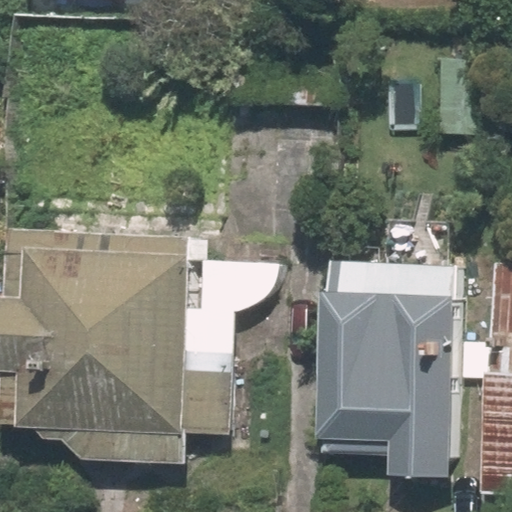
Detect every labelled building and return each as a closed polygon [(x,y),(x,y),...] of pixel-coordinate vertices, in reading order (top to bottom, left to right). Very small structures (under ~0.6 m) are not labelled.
[(430,61),(395,59),(391,115),(426,117),(430,61)] [(449,64),(447,133),(497,134),(500,66),(449,64)] [(230,425),(241,303),(246,304),(253,303),(260,301),(266,297),(272,294),(277,288),(282,283),(284,275),(287,269),(287,262),(287,260),(215,258),(216,233),(22,223),(13,415),(43,416),(57,434),(76,434),(91,451),(193,457),(195,423),(230,425)] [(469,292),(470,261),(349,256),(348,287),(342,285),(336,433),(342,433),(340,451),(406,454),(405,470),(467,472),(475,292),(469,292)] [(511,275),(508,365),(501,365),(495,488),(511,488),(511,275)]
